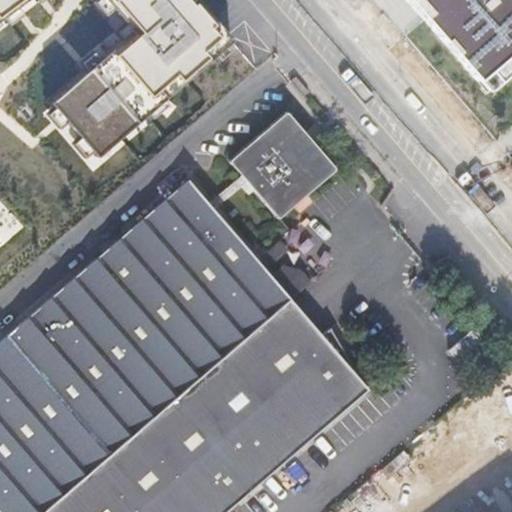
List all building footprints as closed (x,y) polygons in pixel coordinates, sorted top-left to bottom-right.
[(47,102),(95,157),(230,40),(195,0),(0,0),(0,18),(24,0),(103,0),(130,31),(47,102)] [(511,0),(408,0),(475,76),(476,75),(487,87),(511,65),(511,0)] [(228,159),(240,173),(247,181),(278,217),(335,168),(286,110),(228,159)] [(212,209),(247,181),(240,173),(206,202),(212,209)] [(212,209),(206,202),(187,180),(0,337),(0,511),(220,511),(365,388),(212,209)] [(447,346),(461,363),(486,342),(471,325),(447,346)]
